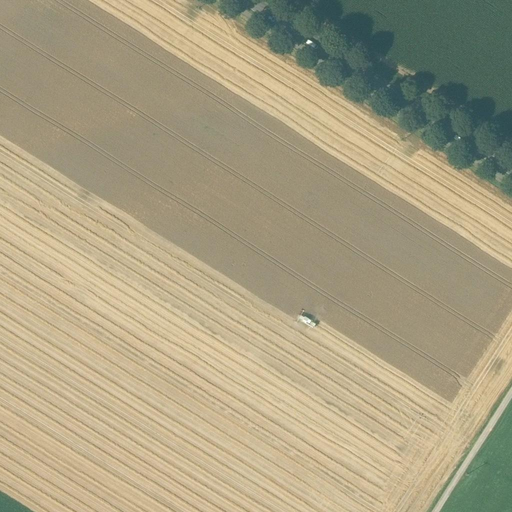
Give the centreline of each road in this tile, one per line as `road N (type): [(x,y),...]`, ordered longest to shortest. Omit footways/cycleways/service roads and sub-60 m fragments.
road 1 (secondary): [(511,169),(249,0)]
road 2 (unclassified): [(437,511),(511,393)]
